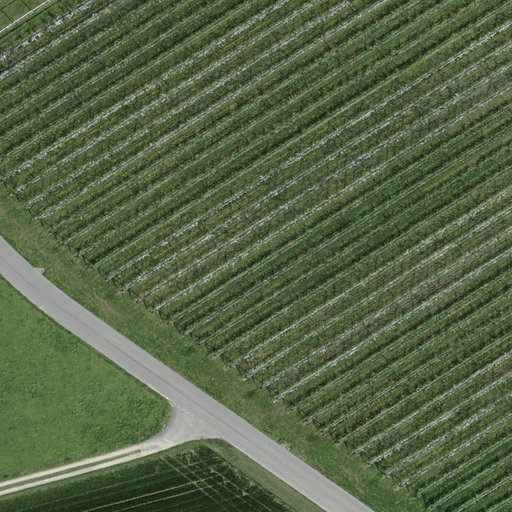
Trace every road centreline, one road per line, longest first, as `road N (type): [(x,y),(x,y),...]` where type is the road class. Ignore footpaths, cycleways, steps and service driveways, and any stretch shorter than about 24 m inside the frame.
road 1 (tertiary): [(0,250),(340,511)]
road 2 (track): [(211,419),(0,478)]
